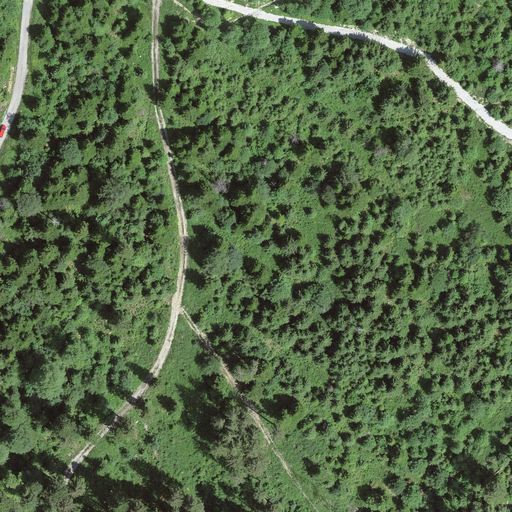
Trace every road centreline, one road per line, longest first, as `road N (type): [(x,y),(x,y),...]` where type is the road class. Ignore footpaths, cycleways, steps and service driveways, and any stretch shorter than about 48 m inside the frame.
road 1 (track): [(157,0),(155,78),(184,249),(166,350),(49,508)]
road 2 (unclassified): [(27,0),(15,104),(0,139)]
